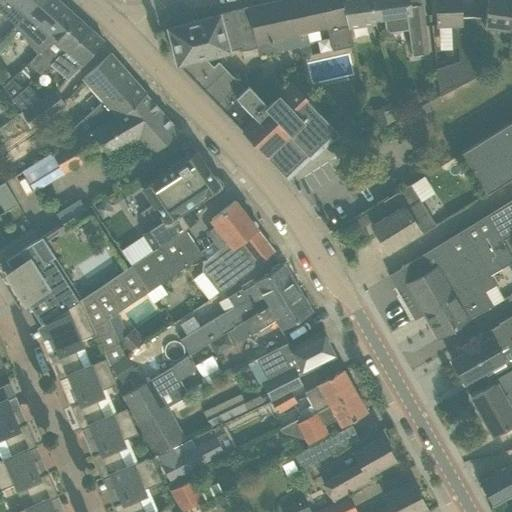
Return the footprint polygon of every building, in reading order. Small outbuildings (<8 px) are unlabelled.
[(0,0),(0,12),(4,15),(16,26),(15,27),(16,29),(29,17),(43,0),(0,0)] [(43,0),(29,17),(16,29),(37,54),(38,53),(52,38),(76,16),(57,0),(43,0)] [(278,0),(231,11),(240,47),(241,47),(242,51),(243,59),(299,47),(309,45),(306,33),(299,0),(278,0)] [(299,0),(306,33),(328,28),(334,50),(353,46),(348,28),(340,0),(299,0)] [(369,0),(340,0),(348,28),(374,25),(374,22),(374,20),(369,0)] [(409,0),(369,0),(374,20),(374,22),(374,25),(376,25),(375,22),(384,21),(385,29),(390,32),(408,30),(412,56),(428,54),(422,4),(410,6),(409,0)] [(434,0),(435,13),(435,27),(451,26),(452,47),(459,46),(459,62),(436,68),(439,96),(474,78),(474,77),(474,56),(474,38),(472,12),(461,12),(460,0),(434,0)] [(472,12),(474,38),(485,39),(487,27),(511,30),(511,23),(511,0),(486,0),(485,12),(472,10),(472,12)] [(195,20),(167,27),(176,62),(196,83),(213,67),(206,60),(205,58),(204,56),(229,50),(240,47),(231,11),(219,13),(195,20)] [(90,28),(76,16),(52,38),(38,53),(37,54),(28,63),(41,74),(50,64),(49,63),(63,47),(68,51),(90,28)] [(103,40),(90,28),(68,51),(69,52),(60,54),(55,60),(50,64),(66,79),(77,70),(90,55),(103,40)] [(309,45),(299,47),(301,57),(311,54),(309,45)] [(72,126),(80,135),(116,113),(121,117),(146,94),(109,53),(94,66),(81,79),(96,95),(100,101),(72,126)] [(217,63),(196,83),(241,129),(267,156),(271,152),(290,173),(329,136),(332,139),(338,133),(306,99),(307,98),(291,81),(279,94),(266,105),(248,86),(245,89),(218,62),(217,63)] [(0,64),(0,82),(9,76),(0,64)] [(2,85),(2,86),(6,92),(12,99),(24,90),(11,77),(3,85),(2,85)] [(24,90),(12,99),(20,109),(23,114),(24,113),(25,114),(42,102),(39,98),(29,85),(24,90)] [(415,88),(404,94),(410,106),(421,100),(415,88)] [(32,128),(66,104),(57,92),(42,102),(25,114),(24,113),(23,114),(22,114),(32,128)] [(116,113),(80,135),(53,152),(23,170),(35,190),(64,173),(96,154),(97,155),(105,149),(110,154),(137,137),(154,154),(164,144),(179,131),(146,94),(121,117),(116,113)] [(381,107),(369,111),(373,126),(385,123),(381,107)] [(511,120),(461,152),(475,176),(486,193),(511,176),(511,120)] [(195,151),(142,186),(154,204),(141,212),(151,227),(142,233),(153,249),(194,221),(186,210),(196,203),(195,201),(201,197),(203,199),(206,196),(204,193),(222,181),(209,166),(208,167),(195,151)] [(412,181),(420,197),(433,191),(425,175),(412,181)] [(3,182),(0,183),(0,204),(0,205),(12,197),(3,182)] [(408,185),(400,190),(383,201),(391,213),(372,225),(387,251),(389,250),(387,248),(399,240),(400,243),(418,232),(420,235),(436,225),(425,208),(408,185)] [(511,198),(400,268),(409,263),(417,277),(407,283),(418,302),(508,250),(501,240),(511,233),(511,198)] [(104,200),(93,208),(101,219),(112,211),(104,200)] [(203,262),(202,271),(219,293),(235,283),(234,281),(256,263),(272,251),(255,229),(256,228),(234,200),(218,213),(210,219),(215,224),(209,229),(208,235),(219,249),(212,254),(203,262)] [(363,214),(353,220),(358,228),(368,222),(363,214)] [(184,228),(131,265),(81,300),(110,365),(125,355),(122,349),(122,348),(121,346),(118,341),(108,319),(202,254),(184,228)] [(11,270),(5,274),(26,306),(48,292),(58,308),(79,294),(42,237),(20,251),(5,261),(11,270)] [(511,261),(511,258),(508,250),(418,302),(438,337),(486,309),(493,305),(485,290),(495,284),(489,274),(511,261)] [(281,264),(264,274),(254,281),(255,283),(243,291),(242,288),(228,297),(234,307),(179,339),(188,354),(229,330),(296,288),(281,264)] [(296,288),(229,330),(236,343),(275,320),(281,330),(310,312),(296,288)] [(59,379),(67,375),(83,367),(72,343),(94,334),(79,299),(45,322),(51,337),(47,338),(53,354),(49,356),(59,379)] [(463,382),(482,371),(486,378),(505,367),(492,346),(511,334),(511,314),(498,323),(498,324),(480,335),(479,333),(457,346),(461,353),(450,359),(463,382)] [(129,331),(118,341),(121,346),(122,348),(122,349),(125,355),(139,343),(139,342),(143,339),(134,329),(130,332),(129,331)] [(289,342),(256,359),(266,379),(261,382),(270,399),(290,390),(302,383),(296,373),(302,370),(303,372),(317,365),(334,356),(322,331),(291,347),(289,342)] [(226,334),(210,343),(216,354),(232,344),(226,334)] [(121,384),(137,374),(127,357),(111,366),(121,384)] [(171,366),(122,396),(137,423),(156,413),(167,407),(188,394),(180,380),(195,371),(186,357),(171,366)] [(80,429),(89,425),(104,417),(93,393),(116,383),(105,358),(83,367),(67,375),(72,386),(68,388),(75,403),(70,405),(80,429)] [(315,413),(355,391),(342,369),(325,378),(317,384),(318,385),(304,393),(315,412),(315,413)] [(487,388),(470,398),(491,435),(509,425),(511,423),(511,399),(511,400),(506,389),(511,385),(511,369),(492,380),(495,385),(487,388)] [(0,435),(2,434),(11,455),(28,450),(36,446),(26,423),(22,425),(15,409),(11,411),(6,400),(15,396),(9,382),(0,385),(0,435)] [(296,402),(290,390),(270,399),(277,413),(296,402)] [(296,422),(293,436),(305,439),(307,443),(328,432),(324,425),(337,418),(341,425),(349,421),(366,411),(355,391),(315,413),(315,412),(302,419),(301,417),(295,420),(296,422)] [(260,395),(207,421),(210,428),(264,403),(260,395)] [(101,478),(110,475),(125,467),(115,442),(137,433),(126,407),(104,417),(89,425),(93,436),(89,438),(96,453),(91,455),(101,478)] [(156,413),(137,423),(155,455),(171,447),(174,445),(182,441),(183,442),(189,439),(206,431),(197,415),(178,426),(167,407),(156,413)] [(352,425),(294,455),(301,469),(359,439),(352,425)] [(381,436),(364,446),(352,454),(358,463),(323,484),(333,499),(368,477),(367,475),(376,469),(394,459),(381,436)] [(194,448),(176,457),(171,448),(156,456),(169,481),(222,453),(214,438),(194,448)] [(28,450),(11,455),(0,459),(0,489),(14,484),(16,487),(23,484),(32,505),(49,499),(57,495),(47,472),(43,474),(36,459),(32,461),(28,450)] [(125,467),(110,475),(115,486),(111,487),(117,503),(112,505),(115,511),(144,511),(136,492),(158,482),(147,457),(125,467)] [(492,505),(509,495),(511,493),(511,469),(509,465),(496,471),(479,481),(481,486),(480,488),(483,493),(486,493),(492,505)] [(169,490),(179,511),(180,511),(204,500),(193,478),(169,490)] [(389,506),(376,511),(418,511),(426,508),(412,482),(384,496),(389,506)] [(355,511),(348,497),(318,511),(355,511)] [(58,511),(57,508),(53,510),(49,499),(32,505),(14,511),(58,511)] [(282,511),(310,511),(311,511),(305,499),(282,509),(282,511)]
